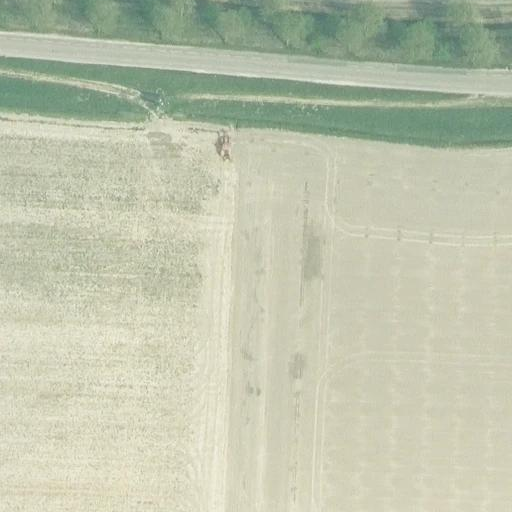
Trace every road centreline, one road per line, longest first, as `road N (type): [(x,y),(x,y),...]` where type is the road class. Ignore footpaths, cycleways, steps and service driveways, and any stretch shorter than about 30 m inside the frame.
road 1 (tertiary): [(511,83),(0,44)]
road 2 (track): [(511,83),(496,103),(185,96),(149,112)]
road 3 (track): [(0,71),(132,94),(149,112),(147,135)]
